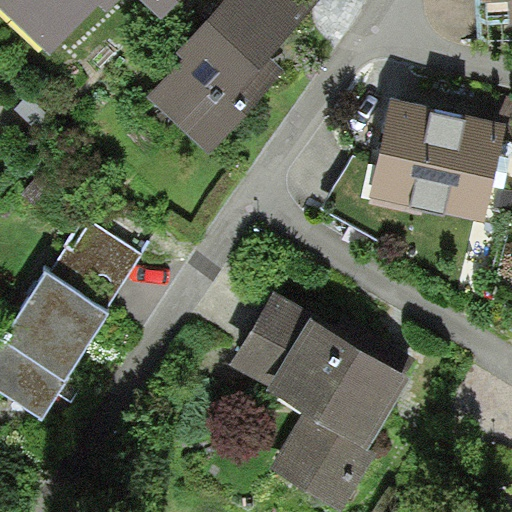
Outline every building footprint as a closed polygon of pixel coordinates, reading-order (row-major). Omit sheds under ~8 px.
[(0,0),(0,7),(52,56),(98,6),(107,14),(119,0),(146,0),(165,17),(181,0),(0,0)] [(152,82),(210,138),(284,63),(269,49),(317,0),(223,0),(184,40),(189,45),(152,82)] [(370,197),(487,221),(507,123),(391,99),(370,197)] [(45,164),(21,190),(46,214),(70,188),(45,164)] [(0,338),(0,389),(41,416),(56,393),(68,401),(79,385),(65,376),(111,306),(145,253),(88,216),(68,247),(66,245),(49,271),(46,269),(0,338)] [(410,373),(275,295),(235,364),(272,385),(268,391),(305,413),(269,475),(332,511),(344,511),(378,456),(366,449),(410,373)]
